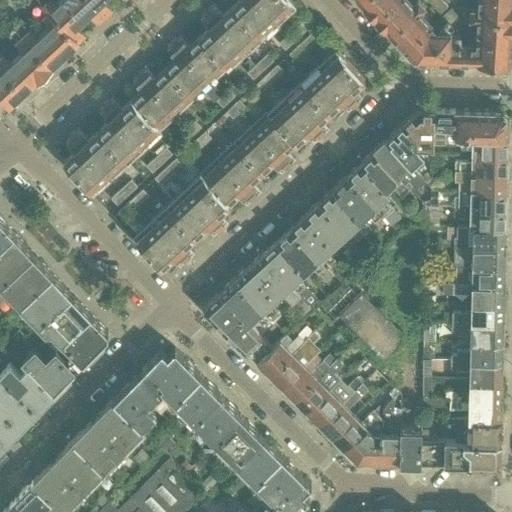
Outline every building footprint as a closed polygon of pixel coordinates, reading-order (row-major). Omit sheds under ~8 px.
[(50,24),(42,31),(64,53),(78,40),(41,0),(34,6),(50,24)] [(40,0),(41,0),(78,40),(78,39),(84,34),(75,24),(82,18),(65,0),(58,0),(56,2),(53,0),(40,0)] [(65,0),(82,18),(90,11),(99,20),(105,15),(91,0),(65,0)] [(91,0),(105,15),(112,9),(103,0),(91,0)] [(242,0),(236,6),(260,32),(276,17),(260,0),(242,0)] [(260,0),(276,17),(294,0),(293,0),(260,0)] [(360,0),(374,15),(390,0),(360,0)] [(390,0),(374,15),(396,39),(421,15),(418,12),(425,6),(420,0),(415,0),(411,5),(406,0),(390,0)] [(429,0),(440,11),(448,5),(443,0),(429,0)] [(459,7),(461,12),(511,14),(511,0),(480,0),(480,8),(459,7)] [(215,3),(208,9),(243,48),(260,32),(236,6),(226,15),(215,3)] [(441,26),(438,29),(410,54),(415,60),(511,61),(511,57),(511,44),(478,43),(460,42),(460,35),(450,34),(450,31),(451,29),(448,26),(457,17),(452,8),(437,22),(441,26)] [(212,29),(203,37),(226,63),(243,48),(208,9),(200,16),(212,29)] [(480,18),(478,43),(511,44),(511,14),(461,12),(462,17),(480,18)] [(396,39),(410,54),(438,29),(434,29),(421,15),(396,39)] [(21,18),(14,25),(51,65),(64,53),(42,31),(37,36),(21,18)] [(301,21),(290,31),(296,38),(306,28),(301,21)] [(23,49),(16,55),(37,78),(37,79),(52,66),(51,65),(14,25),(7,31),(23,49)] [(296,38),(290,31),(279,41),(285,48),(296,38)] [(311,32),(300,42),(306,49),(317,38),(311,32)] [(182,33),(174,40),(210,78),(226,63),(203,37),(200,33),(190,42),(182,33)] [(175,56),(165,65),(193,94),(210,78),(174,40),(167,47),(175,56)] [(306,49),(300,42),(289,52),(295,59),(306,49)] [(337,47),(319,63),(355,102),(363,95),(351,83),(361,73),(337,47)] [(0,51),(0,66),(23,91),(37,78),(16,55),(9,61),(0,51)] [(267,52),(257,62),(263,68),(273,59),(267,52)] [(263,68),(257,62),(247,71),(253,77),(263,68)] [(277,63),(266,73),(272,80),(283,70),(277,63)] [(319,63),(303,79),(327,105),(336,96),(348,109),(355,102),(319,63)] [(148,65),(140,72),(176,110),(193,94),(165,65),(156,74),(148,65)] [(23,91),(0,66),(0,93),(9,103),(23,91)] [(131,97),(135,100),(159,126),(176,110),(140,72),(133,79),(141,88),(131,97)] [(272,80),(266,73),(256,83),(261,90),(272,80)] [(303,79),(286,94),(322,133),(329,126),(317,114),(327,105),(303,79)] [(229,88),(223,93),(229,100),(235,94),(229,88)] [(229,100),(223,93),(217,99),(223,105),(229,100)] [(286,94),(269,110),(294,136),(303,127),(314,140),(322,133),(286,94)] [(114,96),(106,103),(142,141),(159,126),(135,100),(126,109),(114,96)] [(239,98),(233,104),(239,110),(245,104),(239,98)] [(111,123),(101,131),(125,157),(142,141),(106,103),(99,110),(111,123)] [(239,110),(233,104),(227,110),(233,116),(239,110)] [(433,143),(433,133),(433,108),(421,107),(421,108),(417,109),(406,119),(417,131),(416,143),(433,143)] [(454,134),(455,134),(508,135),(509,115),(504,109),(503,109),(433,108),(433,133),(443,134),(445,134),(445,124),(454,124),(454,134)] [(269,110),(252,125),(288,164),(296,157),(288,148),(298,140),(294,136),(269,110)] [(195,119),(189,125),(195,131),(201,125),(195,119)] [(424,151),(416,143),(417,131),(406,119),(385,138),(415,170),(423,163),(423,157),(420,154),(424,151)] [(195,131),(189,125),(183,131),(189,137),(195,131)] [(252,125),(235,141),(263,171),(273,162),(281,171),(288,164),(252,125)] [(80,128),(73,134),(108,172),(125,157),(101,131),(92,140),(80,128)] [(205,130),(199,136),(205,142),(211,136),(205,130)] [(443,134),(433,133),(433,143),(443,144),(443,134)] [(108,172),(73,134),(66,141),(77,154),(67,163),(91,189),(108,172)] [(472,143),(472,153),(508,154),(508,153),(508,135),(455,134),(455,143),(472,143)] [(205,142),(199,136),(193,142),(199,148),(205,142)] [(385,138),(373,149),(408,188),(412,192),(425,180),(415,170),(385,138)] [(235,141),(218,157),(254,196),(261,189),(253,180),(263,171),(235,141)] [(166,146),(156,155),(162,162),(172,152),(166,146)] [(373,149),(361,160),(386,187),(391,182),(402,193),(408,188),(373,149)] [(433,152),(432,169),(441,169),(442,152),(433,152)] [(455,159),(455,170),(508,171),(508,154),(472,153),(471,160),(455,159)] [(162,162),(156,155),(146,165),(152,171),(162,162)] [(176,157),(166,167),(171,173),(182,163),(176,157)] [(218,157),(201,172),(226,199),(225,199),(229,203),(239,194),(246,202),(254,196),(218,157)] [(361,160),(346,174),(384,215),(392,224),(400,216),(392,208),(393,208),(390,204),(382,196),(389,190),(386,187),(361,160)] [(171,173),(166,167),(155,177),(161,183),(171,173)] [(432,187),(439,188),(441,188),(441,169),(432,169),(432,178),(432,187)] [(459,179),(459,188),(507,189),(508,189),(508,171),(455,170),(455,179),(459,179)] [(135,176),(140,182),(145,178),(139,172),(135,176)] [(201,172),(185,188),(220,226),(228,220),(216,207),(225,199),(226,199),(201,172)] [(346,174),(332,187),(359,217),(367,210),(378,221),(384,215),(346,174)] [(131,178),(121,188),(127,194),(137,185),(131,178)] [(332,187),(318,200),(357,241),(364,234),(353,222),(359,217),(332,187)] [(432,187),(431,205),(439,205),(439,188),(432,187)] [(127,194),(121,188),(111,197),(117,203),(127,194)] [(143,188),(132,198),(138,204),(149,194),(143,188)] [(185,188),(168,203),(193,230),(202,221),(213,233),(220,226),(185,188)] [(454,188),(454,205),(507,206),(507,189),(459,188),(454,188)] [(138,204),(132,198),(118,211),(121,214),(124,211),(127,214),(138,204)] [(347,260),(356,270),(371,256),(357,241),(318,200),(303,214),(332,242),(338,236),(343,242),(354,253),(347,260)] [(168,203),(152,219),(187,257),(194,251),(183,238),(193,230),(168,203)] [(414,217),(430,223),(430,212),(424,205),(414,217)] [(431,205),(430,212),(430,223),(430,225),(438,225),(439,205),(431,205)] [(470,225),(473,225),(506,226),(507,206),(454,205),(454,215),(470,216),(470,225)] [(303,214),(290,226),(332,271),(339,264),(325,249),(332,242),(303,214)] [(0,241),(1,243),(13,231),(0,217),(0,241)] [(187,257),(152,219),(134,235),(158,261),(169,252),(180,264),(187,257)] [(441,238),(441,244),(454,245),(506,246),(506,239),(506,238),(506,226),(473,225),(470,225),(456,224),(456,235),(454,235),(454,238),(441,238)] [(290,226),(276,239),(303,268),(310,262),(326,279),(333,272),(332,271),(290,226)] [(349,275),(342,282),(338,285),(316,307),(330,321),(339,312),(387,361),(391,358),(387,355),(403,340),(402,331),(364,293),(417,244),(402,227),(371,256),(356,270),(349,275)] [(0,280),(1,282),(33,252),(13,231),(1,243),(0,244),(0,280)] [(276,239),(262,252),(309,303),(317,296),(297,275),(303,268),(276,239)] [(453,263),(471,264),(505,264),(505,250),(506,250),(506,246),(453,245),(453,254),(453,263)] [(0,300),(10,291),(20,302),(52,272),(33,252),(1,282),(0,282),(0,300)] [(311,305),(309,303),(262,252),(248,265),(275,294),(282,288),(304,312),(311,305)] [(424,281),(431,281),(436,281),(436,264),(424,264),(424,281)] [(448,272),(448,282),(505,283),(505,278),(505,264),(471,264),(471,273),(458,272),(448,272)] [(248,265),(233,278),(273,318),(280,312),(269,300),(275,294),(248,265)] [(20,302),(39,322),(71,292),(52,272),(20,302)] [(233,278),(219,291),(248,320),(255,314),(265,325),(273,318),(233,278)] [(471,292),(471,301),(504,302),(504,289),(505,289),(505,283),(448,282),(442,282),(442,291),(471,292)] [(205,309),(256,360),(272,346),(266,340),(248,320),(219,291),(205,304),(205,305),(205,309)] [(62,339),(90,311),(71,292),(39,322),(45,329),(52,328),(62,339)] [(444,320),(452,320),(504,321),(504,316),(504,302),(471,301),(471,311),(444,310),(444,320)] [(63,339),(55,347),(75,367),(107,335),(108,335),(108,330),(107,330),(90,311),(62,339),(63,339)] [(424,320),(424,338),(434,339),(435,320),(424,320)] [(457,339),(470,340),(503,341),(504,327),(504,321),(452,320),(452,329),(457,329),(457,339)] [(256,360),(269,373),(310,333),(312,330),(307,325),(293,339),(287,333),(286,333),(272,346),(256,360)] [(281,327),(266,340),(272,346),(286,333),(281,327)] [(350,341),(341,332),(335,338),(344,348),(350,341)] [(269,373),(281,386),(305,364),(311,357),(305,351),(316,339),(310,333),(269,373)] [(451,358),(503,359),(503,354),(503,341),(470,340),(470,349),(457,349),(457,353),(451,353),(451,358)] [(23,357),(29,363),(53,390),(75,367),(55,347),(46,356),(35,345),(23,357)] [(162,348),(134,376),(141,383),(138,386),(144,392),(142,394),(151,403),(160,411),(167,403),(159,395),(160,394),(151,386),(160,377),(158,376),(181,353),(175,347),(167,354),(162,348)] [(305,364),(281,386),(293,398),(335,358),(330,352),(323,358),(317,352),(311,357),(305,364)] [(162,385),(196,419),(203,411),(206,413),(223,395),(181,353),(158,376),(160,377),(165,382),(162,385)] [(335,358),(293,398),(306,410),(329,388),(340,377),(334,371),(343,362),(337,356),(335,358)] [(423,358),(423,376),(431,376),(432,358),(431,358),(423,358)] [(469,368),(469,377),(502,378),(503,365),(503,359),(451,358),(451,367),(469,368)] [(10,362),(1,371),(37,406),(53,390),(29,363),(20,371),(10,362)] [(0,388),(2,390),(0,391),(0,402),(20,423),(37,406),(1,371),(0,371),(0,388)] [(306,410),(318,423),(362,381),(356,375),(347,384),(340,377),(329,388),(306,410)] [(134,376),(113,397),(141,424),(153,412),(148,406),(151,403),(142,394),(144,392),(138,386),(141,383),(134,376)] [(468,407),(468,416),(501,417),(502,404),(502,398),(445,396),(431,396),(431,376),(423,376),(422,405),(450,405),(450,406),(468,407)] [(446,387),(445,396),(502,398),(502,393),(502,378),(469,377),(469,387),(446,387)] [(395,386),(388,380),(381,387),(388,393),(389,392),(395,386)] [(318,423),(331,435),(354,413),(348,407),(368,387),(362,381),(318,423)] [(420,463),(421,429),(421,426),(401,425),(401,413),(394,413),(394,399),(402,399),(402,394),(395,386),(389,392),(393,396),(383,406),(383,407),(383,418),(381,462),(420,463)] [(196,419),(218,441),(225,433),(227,435),(245,417),(223,395),(206,413),(203,411),(196,419)] [(113,397),(96,415),(125,443),(142,426),(141,424),(113,397)] [(0,436),(4,440),(20,423),(0,402),(0,436)] [(331,435),(343,448),(378,413),(379,413),(373,408),(361,420),(354,413),(331,435)] [(357,461),(381,462),(383,418),(379,413),(378,413),(343,448),(357,461)] [(96,415),(74,438),(102,466),(125,443),(96,415)] [(456,430),(456,439),(501,440),(502,417),(501,417),(468,416),(456,416),(456,430)] [(218,441),(237,461),(245,453),(246,454),(264,436),(245,417),(227,435),(225,433),(218,441)] [(421,429),(420,463),(496,465),(501,460),(500,459),(501,441),(501,440),(456,439),(445,438),(445,430),(421,429)] [(157,442),(167,451),(175,443),(165,433),(157,442)] [(244,494),(257,481),(265,473),(267,475),(285,457),(264,436),(246,454),(245,453),(237,461),(247,471),(233,486),(241,495),(243,493),(244,494)] [(74,438),(56,455),(85,484),(102,466),(74,438)] [(134,455),(142,463),(150,456),(142,448),(134,455)] [(56,455),(33,479),(63,506),(77,492),(81,495),(86,490),(82,486),(85,484),(56,455)] [(177,511),(202,487),(187,472),(180,465),(170,456),(120,506),(112,497),(110,499),(96,511),(177,511)] [(266,499),(264,501),(271,507),(281,498),(282,500),(305,477),(285,457),(267,475),(265,473),(257,481),(272,495),(267,500),(266,499)] [(180,465),(187,472),(193,467),(186,460),(180,465)] [(206,490),(216,480),(210,473),(199,483),(206,490)] [(261,511),(260,511),(292,511),(309,496),(304,490),(311,483),(305,477),(282,500),(281,498),(271,507),(264,501),(257,508),(261,511)] [(35,511),(45,502),(54,511),(64,511),(67,510),(63,506),(33,479),(0,511),(35,511)] [(206,492),(217,502),(223,496),(213,485),(206,492)] [(223,496),(217,502),(226,511),(238,498),(241,495),(233,486),(223,496)] [(84,511),(96,511),(110,499),(101,490),(94,498),(96,500),(84,511)] [(225,511),(226,511),(254,511),(245,502),(243,503),(238,498),(226,511),(225,511)]
